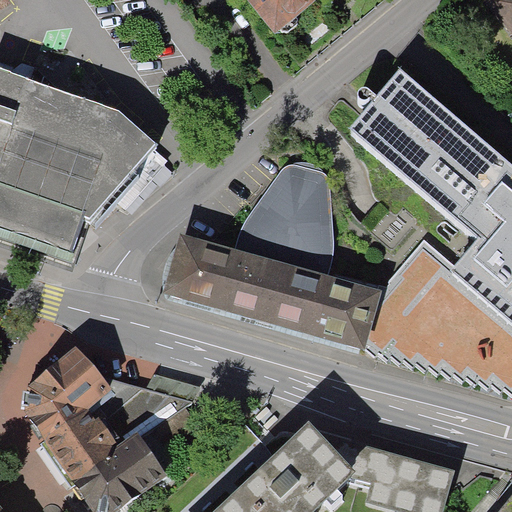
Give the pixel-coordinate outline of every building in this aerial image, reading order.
[(6,0),(0,0),(0,14),(11,7),(6,0)] [(247,0),(275,33),(316,0),(247,0)] [(511,0),(482,0),(511,36),(511,0)] [(0,237),(75,263),(91,218),(98,225),(117,201),(126,210),(167,161),(152,148),(157,142),(118,111),(0,66),(0,237)] [(454,266),(511,318),(511,164),(400,68),(350,128),(479,238),(454,266)] [(329,182),(324,175),(293,167),(283,170),(245,224),(237,250),(183,234),(164,300),(189,307),(360,354),(361,348),(365,349),(382,291),(327,275),(333,251),(329,182)] [(425,240),(382,291),(365,349),(376,358),(378,356),(387,363),(391,359),(400,366),(403,362),(412,369),(415,366),(424,373),(428,369),(437,376),(440,373),(449,380),(452,376),(462,383),(464,380),(474,387),(477,383),(487,390),(490,387),(499,394),(502,390),(511,397),(511,318),(454,266),(425,240)] [(47,441),(110,389),(77,346),(30,386),(25,411),(47,441)] [(110,389),(47,441),(42,444),(72,487),(76,484),(143,438),(195,401),(200,388),(153,375),(147,389),(114,378),(110,389)] [(318,511),(326,505),(332,510),(343,498),(338,493),(349,482),(357,475),(354,473),(308,428),(266,467),(217,511),(318,511)] [(143,438),(76,484),(92,511),(118,511),(170,477),(143,438)] [(386,511),(445,511),(456,476),(359,448),(354,473),(357,475),(349,482),(371,488),(367,507),(386,511)]
